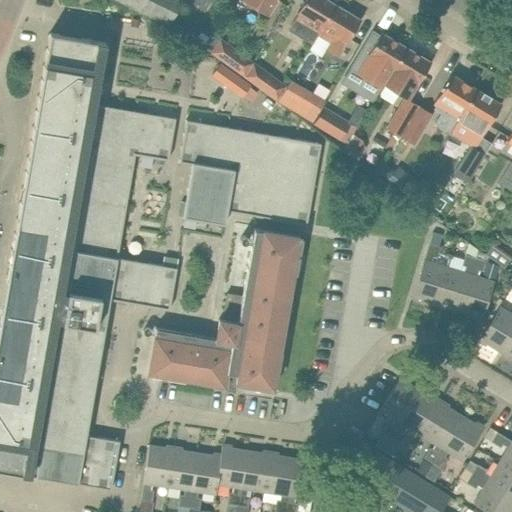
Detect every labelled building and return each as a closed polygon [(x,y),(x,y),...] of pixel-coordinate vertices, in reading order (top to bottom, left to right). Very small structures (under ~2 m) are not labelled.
[(137,0),(134,7),(169,23),(179,0),(137,0)] [(186,0),(202,9),(207,0),(186,0)] [(242,0),(267,15),(276,0),(242,0)] [(318,34),(335,4),(327,0),(304,0),(297,12),(298,12),(288,30),(312,44),(318,34)] [(360,19),(335,4),(318,34),(342,49),(360,19)] [(405,47),(381,32),(379,35),(372,31),(349,69),(363,77),(359,85),(376,95),(383,84),(405,47)] [(175,117),(95,103),(106,42),(49,32),(0,315),(0,469),(111,489),(119,440),(86,434),(109,299),(169,309),(176,267),(117,257),(135,154),(168,160),(175,117)] [(219,39),(211,52),(244,76),(252,62),(219,39)] [(408,99),(430,62),(405,47),(383,84),(405,97),(386,128),(393,132),(384,147),(391,151),(400,136),(418,105),(408,99)] [(278,100),(280,97),(286,86),(252,62),(244,76),(278,100)] [(458,118),(476,89),(451,74),(433,103),(458,118)] [(315,118),(325,100),(290,80),(286,86),(280,97),(315,118)] [(477,129),(483,133),(501,104),(476,89),(458,118),(449,132),(463,140),(471,138),(477,129)] [(431,113),(418,105),(400,136),(413,144),(431,113)] [(345,143),(355,128),(323,108),(313,124),(345,143)] [(191,164),(182,216),(225,224),(227,211),(306,224),(320,143),(186,119),(178,161),(191,164)] [(466,181),(480,159),(467,151),(454,173),(466,181)] [(511,185),(511,161),(498,182),(510,189),(511,185)] [(226,380),(273,388),(299,235),(286,233),(286,232),(254,227),(237,322),(218,318),(215,337),(143,325),(138,349),(144,350),(143,360),(149,361),(147,373),(224,386),(226,380)] [(455,239),(432,232),(412,296),(436,303),(447,266),(435,262),(440,246),(452,250),(455,239)] [(447,266),(436,303),(458,310),(475,257),(478,248),(468,242),(460,270),(447,266)] [(493,244),(485,254),(504,268),(511,258),(493,244)] [(475,257),(458,310),(482,317),(493,281),(480,277),(485,260),(475,257)] [(511,310),(511,313),(499,306),(479,338),(500,351),(511,331),(511,310)] [(511,331),(500,351),(511,358),(511,331)] [(420,390),(399,377),(379,410),(394,419),(391,424),(388,422),(382,432),(383,432),(386,434),(391,438),(420,390)] [(420,390),(391,438),(399,442),(400,443),(409,428),(421,435),(441,402),(420,390)] [(432,462),(461,415),(441,402),(421,435),(432,441),(423,456),(432,462)] [(451,453),(462,460),(482,428),(461,415),(432,462),(442,468),(451,453)] [(490,427),(484,437),(490,441),(496,431),(490,427)] [(505,450),(498,461),(511,469),(511,440),(496,431),(490,441),(505,450)] [(383,432),(375,445),(380,448),(383,451),(391,438),(386,434),(383,432)] [(391,438),(383,451),(392,456),(400,443),(399,442),(391,438)] [(154,484),(167,486),(173,448),(149,444),(140,500),(141,500),(139,511),(148,511),(151,511),(153,502),(152,501),(154,484)] [(221,446),(220,456),(216,484),(217,484),(229,486),(226,503),(225,503),(223,511),(235,511),(237,505),(246,449),(221,446)] [(197,452),(173,448),(167,486),(180,488),(177,505),(188,507),(197,452)] [(250,489),(263,491),(269,453),(246,449),(237,505),(248,506),(250,489)] [(215,494),(217,484),(216,484),(220,456),(197,452),(188,507),(199,509),(201,491),(215,494)] [(284,511),(293,457),(269,453),(263,491),(276,493),(273,511),(284,511)] [(411,511),(438,511),(448,497),(377,453),(360,480),(411,511)] [(317,461),(293,457),(284,511),(295,511),(298,497),(311,499),(317,461)] [(423,460),(417,471),(424,475),(430,465),(423,460)] [(471,472),(511,497),(511,469),(498,461),(490,476),(484,473),(486,469),(477,463),(471,472)] [(430,465),(424,475),(433,481),(442,468),(432,462),(430,465)] [(465,482),(475,488),(478,484),(483,487),(473,503),(488,511),(511,511),(511,497),(471,472),(465,482)]
